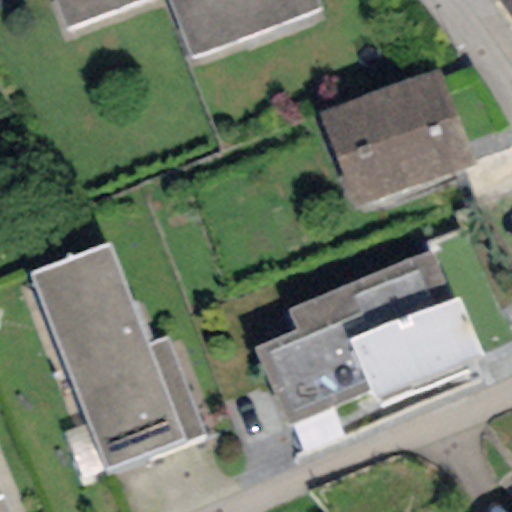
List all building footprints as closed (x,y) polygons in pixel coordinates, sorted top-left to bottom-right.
[(56,0),(67,27),(139,0),(168,0),(190,56),(319,7),(316,0),(56,0)] [(511,0),(500,0),(511,18),(511,0)] [(438,71),(319,112),(352,208),(471,167),(438,71)] [(108,243),(28,275),(105,469),(144,454),(146,458),(205,435),(167,340),(149,347),(108,243)] [(430,249),(287,311),(295,329),(253,347),(288,427),(372,391),(377,402),(484,357),(458,297),(452,300),(430,249)]
